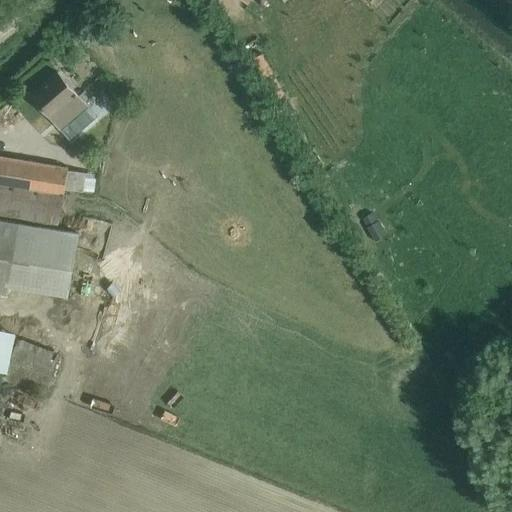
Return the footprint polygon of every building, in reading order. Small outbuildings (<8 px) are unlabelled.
[(285,96),(262,54),(254,58),(278,101),(285,96)] [(88,108),(58,72),(31,95),(62,130),(70,139),(97,116),(90,107),(88,108)] [(0,215),(60,225),(65,190),(92,194),(95,174),(68,170),(69,167),(0,155),(0,215)] [(0,220),(0,293),(8,295),(10,284),(67,295),(78,233),(0,220)] [(0,329),(0,374),(46,391),(54,370),(85,381),(90,366),(58,354),(59,352),(0,329)]
